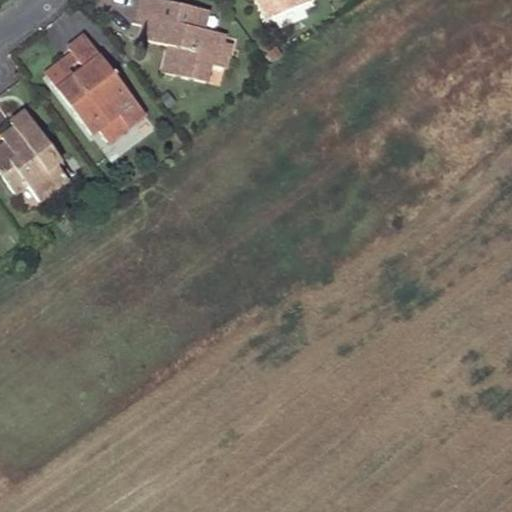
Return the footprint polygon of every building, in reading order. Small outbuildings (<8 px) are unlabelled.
[(135,26),(144,29),(145,20),(142,19),(147,0),(141,0),(139,11),(135,26)] [(169,47),(162,73),(202,83),(209,59),(223,62),(228,47),(218,45),(220,37),(200,32),(204,13),(153,0),(147,0),(142,19),(145,20),(144,29),(141,40),(169,47)] [(309,3),(308,0),(257,0),(266,21),(309,3)] [(65,67),(49,80),(89,135),(97,130),(106,143),(143,117),(85,37),(67,49),(71,54),(83,70),(73,78),(65,67)] [(71,54),(44,73),(49,80),(65,67),(73,78),(83,70),(71,54)] [(15,158),(0,169),(0,176),(14,195),(26,187),(37,201),(66,179),(55,166),(61,162),(24,114),(10,124),(14,130),(2,140),(5,145),(15,158)] [(5,145),(0,148),(0,169),(15,158),(5,145)]
